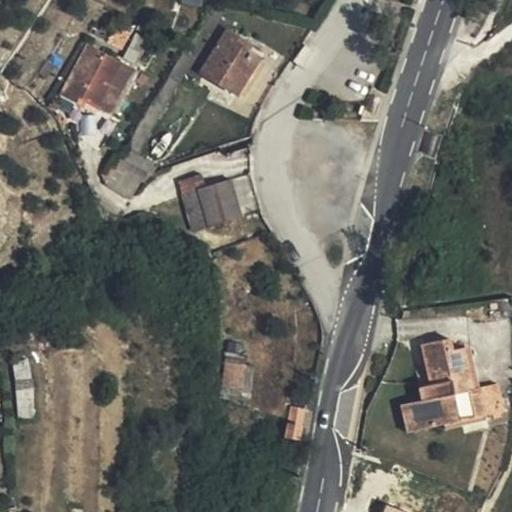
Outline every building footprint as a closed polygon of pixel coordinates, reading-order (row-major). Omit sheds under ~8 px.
[(113,33),(128,6),(116,0),(112,0),(98,24),(113,33)] [(187,0),(165,0),(161,11),(178,19),(187,0)] [(191,66),(195,60),(222,20),(226,14),(216,7),(181,59),(191,66)] [(273,20),(296,33),(306,18),(277,9),(273,20)] [(222,20),(195,60),(227,81),(250,46),(237,38),(241,31),(222,20)] [(89,96),(116,48),(77,26),(48,79),(64,88),(68,83),(89,96)] [(125,53),(116,48),(89,96),(98,100),(125,53)] [(113,145),(117,139),(118,137),(110,133),(106,141),(113,145)] [(110,150),(134,165),(144,156),(117,139),(113,145),(110,150)] [(95,167),(98,170),(110,150),(113,145),(106,141),(94,161),(94,162),(95,167)] [(98,170),(121,184),(134,165),(110,150),(98,170)] [(170,168),(173,181),(189,177),(196,175),(192,163),(170,168)] [(232,206),(222,169),(196,175),(189,177),(200,216),(232,206)] [(405,433),(441,423),(482,410),(474,384),(470,385),(458,343),(450,345),(446,332),(416,340),(429,382),(418,386),(421,397),(397,404),(405,433)] [(239,353),(221,351),(218,375),(236,377),(239,353)] [(491,379),(474,384),(482,410),(499,405),(491,379)] [(290,397),(287,407),(294,410),(297,404),(296,402),(296,398),(290,397)] [(282,425),(295,428),(300,410),(297,404),(294,410),(287,407),(282,425)] [(482,410),(441,423),(443,428),(484,416),(482,410)]
